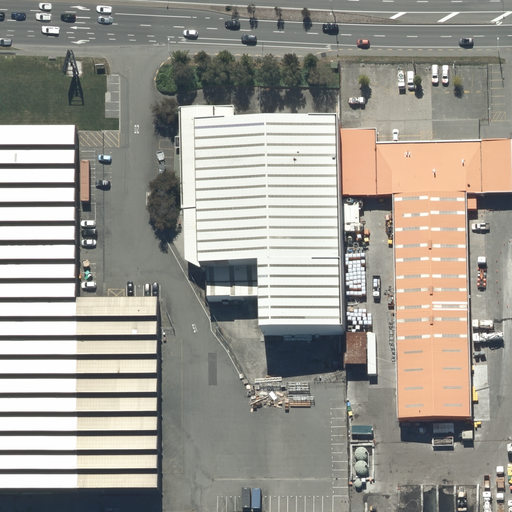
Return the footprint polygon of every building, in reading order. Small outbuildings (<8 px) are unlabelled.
[(105,60),(0,60),(0,103),(46,103),(46,112),(105,111),(105,60)] [(329,99),(191,103),(195,258),(245,257),(247,321),(335,318),(331,181),(377,180),(375,115),(329,116),(329,99)] [(72,113),(0,114),(0,484),(154,482),(152,290),(74,291),(72,113)] [(511,160),(511,134),(385,137),(393,414),(471,411),(464,183),(511,181),(511,160)] [(356,256),(351,256),(351,269),(358,268),(358,264),(363,263),(363,258),(364,258),(364,256),(360,256),(360,255),(356,255),(356,256)] [(366,255),(367,280),(375,280),(375,255),(366,255)] [(368,292),(368,317),(376,317),(376,292),(368,292)] [(346,336),(345,371),(368,371),(368,336),(346,336)] [(352,453),(353,498),(373,498),(372,453),(352,453)]
